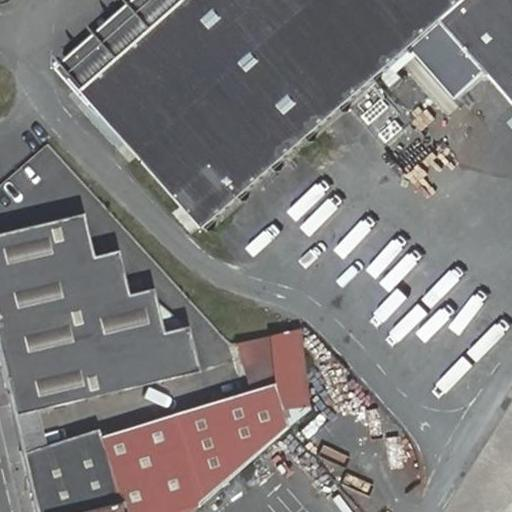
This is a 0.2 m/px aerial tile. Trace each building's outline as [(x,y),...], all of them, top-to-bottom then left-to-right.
[(166,0),(140,0),(65,67),(76,80),(166,0)] [(447,24),(473,0),(166,0),(76,80),(211,233),(417,50),(447,24)] [(511,0),(473,0),(447,24),(489,71),(511,96),(511,0)] [(489,71),(447,24),(417,50),(459,98),(489,71)] [(79,215),(0,233),(0,366),(11,415),(34,410),(197,373),(187,330),(160,336),(150,291),(125,297),(114,251),(89,256),(79,215)] [(301,328),(271,336),(276,384),(282,409),(309,406),(301,328)] [(276,384),(271,336),(236,343),(249,393),(276,384)] [(249,393),(99,438),(119,504),(121,511),(188,511),(286,426),(282,409),(276,384),(249,393)] [(34,410),(11,415),(16,433),(20,451),(44,445),(38,427),(34,410)] [(99,438),(96,429),(44,445),(20,451),(34,511),(84,511),(119,504),(99,438)]
